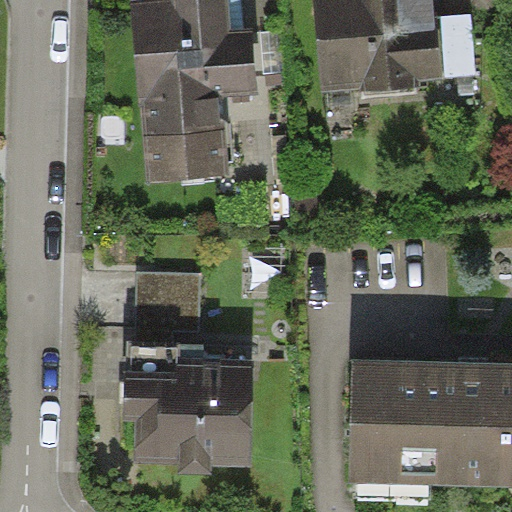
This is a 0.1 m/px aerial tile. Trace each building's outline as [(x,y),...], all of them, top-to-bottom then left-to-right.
[(245,0),(210,0),(128,8),(146,186),(263,174),(245,0)] [(430,0),(314,0),(323,105),(439,95),(430,0)] [(143,264),(145,311),(205,308),(203,261),(143,264)] [(253,463),(254,361),(127,359),(126,462),(253,463)] [(511,360),(353,359),(351,479),(511,481),(511,360)]
